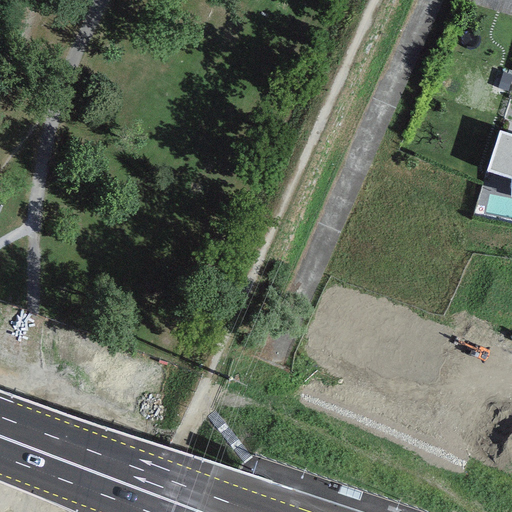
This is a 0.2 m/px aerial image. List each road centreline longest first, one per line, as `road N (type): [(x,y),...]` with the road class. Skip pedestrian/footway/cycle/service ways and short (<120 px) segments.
road 1 (primary): [(252,511),(0,416)]
road 2 (primary): [(0,457),(144,511)]
